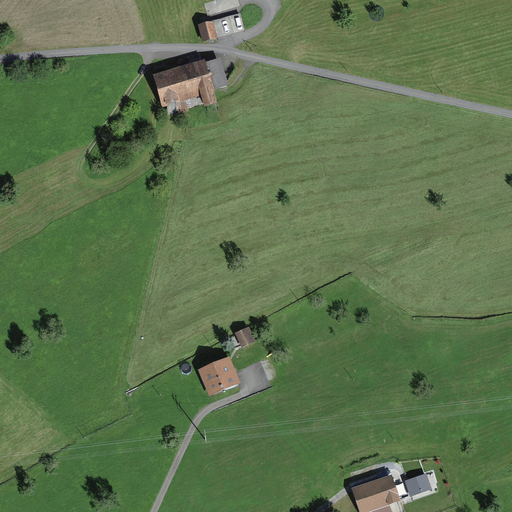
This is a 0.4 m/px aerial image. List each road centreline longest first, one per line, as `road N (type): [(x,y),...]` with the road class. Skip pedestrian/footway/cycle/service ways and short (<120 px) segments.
road 1 (residential): [(0,59),(214,48),(511,114)]
road 2 (track): [(173,110),(163,140),(139,163),(101,184),(79,173),(150,48)]
